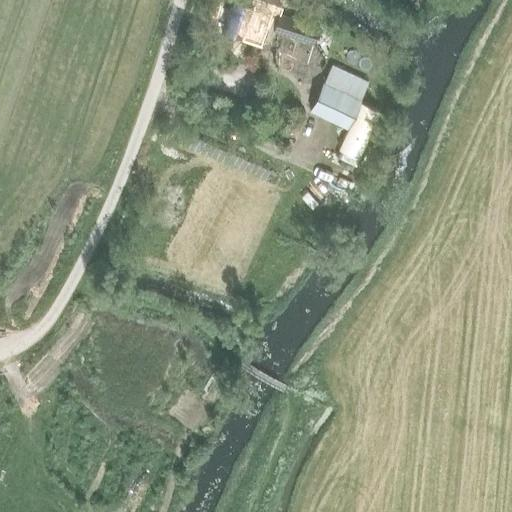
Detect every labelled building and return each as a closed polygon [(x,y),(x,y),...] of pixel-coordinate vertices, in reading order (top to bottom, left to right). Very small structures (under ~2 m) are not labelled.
[(239,0),(232,0),(222,32),(261,44),(266,27),(274,30),(278,15),(271,12),(272,10),(239,0)] [(274,30),(273,31),(313,44),(318,27),(279,14),(278,15),(274,30)] [(370,83),(330,66),(309,111),(348,129),(356,113),(370,83)] [(380,111),(361,102),(356,113),(348,129),(338,148),(357,157),(380,111)] [(53,403),(58,379),(47,377),(42,401),(53,403)]
